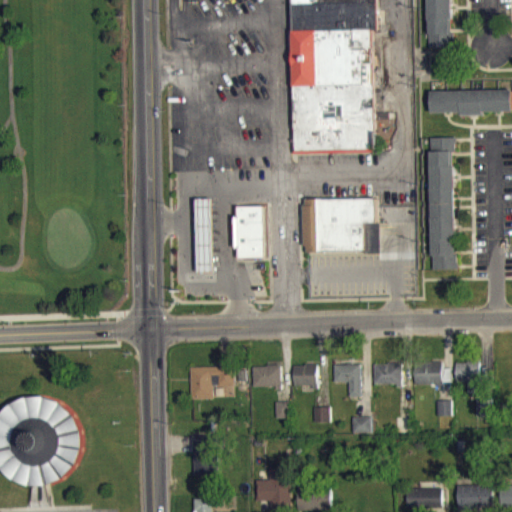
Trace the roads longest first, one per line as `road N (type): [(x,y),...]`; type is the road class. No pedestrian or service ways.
road 1 (tertiary): [(148,327),(511,317)]
road 2 (secondary): [(152,0),(148,327)]
road 3 (secondary): [(148,327),(152,511)]
road 4 (tertiary): [(0,332),(148,327)]
